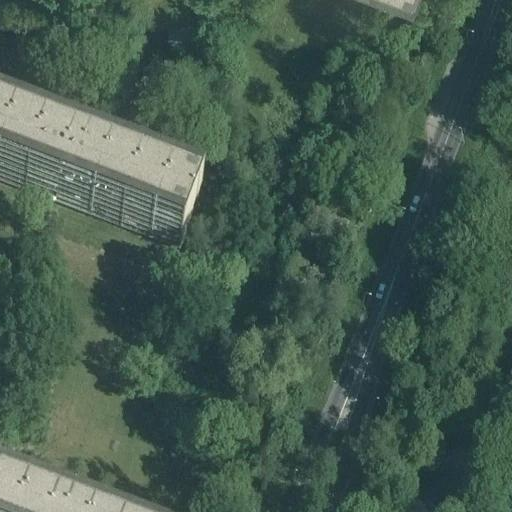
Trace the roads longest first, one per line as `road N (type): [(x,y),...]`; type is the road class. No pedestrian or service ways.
road 1 (secondary): [(363,364),(480,49)]
road 2 (secondary): [(363,364),(324,429),(293,511)]
road 3 (secondary): [(328,511),(363,364)]
